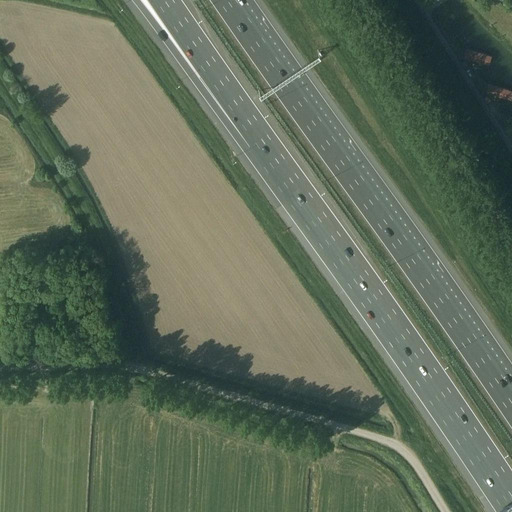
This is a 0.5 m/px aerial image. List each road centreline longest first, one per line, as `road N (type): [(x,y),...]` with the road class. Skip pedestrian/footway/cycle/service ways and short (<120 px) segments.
road 1 (motorway): [(511,403),(227,0)]
road 2 (unclassified): [(444,511),(409,457),(369,434),(135,367),(0,368)]
road 3 (motorway): [(263,146),(511,503)]
road 4 (track): [(135,367),(99,233),(0,67)]
road 5 (motorway): [(134,0),(263,146)]
road 6 (motorway): [(161,0),(263,146)]
